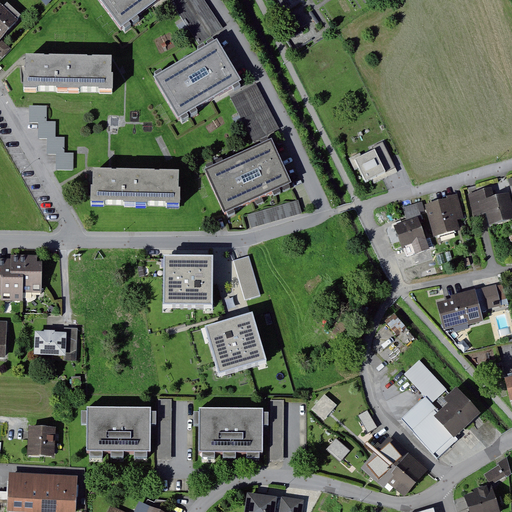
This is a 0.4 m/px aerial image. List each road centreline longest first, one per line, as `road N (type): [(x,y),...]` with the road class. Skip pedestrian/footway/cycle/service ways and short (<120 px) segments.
road 1 (residential): [(74,241),(249,239),(328,214),(263,77),(215,0)]
road 2 (residential): [(453,479),(388,423),(371,392),(366,349),(401,289),(511,269)]
road 3 (residential): [(199,511),(218,492),(257,477),(397,503),(443,491)]
road 4 (unclassified): [(74,241),(0,92)]
road 5 (residential): [(511,164),(365,206)]
